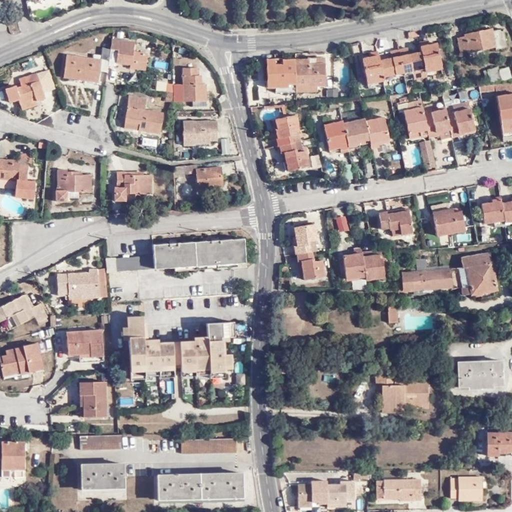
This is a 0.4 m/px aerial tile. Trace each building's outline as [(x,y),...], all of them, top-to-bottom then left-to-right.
[(492,29),(464,35),(465,37),(457,38),(460,52),(467,51),(468,53),(495,47),(496,50),(507,47),(503,30),(492,31),(492,29)] [(148,47),(110,42),(109,47),(107,62),(116,64),(117,57),(135,59),(134,66),(145,67),(148,47)] [(379,60),(378,52),(369,54),(370,57),(362,59),(367,84),(384,80),(383,78),(424,69),(425,72),(440,69),(435,45),(428,46),(427,42),(419,43),(420,51),(408,54),(407,47),(390,51),(391,58),(379,60)] [(98,69),(106,70),(107,62),(109,47),(101,46),(100,54),(98,53),(98,58),(66,53),(64,75),(95,80),(98,69)] [(324,58),(315,58),(315,64),(308,64),(307,59),(282,59),(282,64),(274,64),(275,59),(266,60),(267,87),(275,87),(275,92),(316,91),(316,86),(324,86),(324,58)] [(196,60),(183,60),(184,95),(208,95),(208,76),(203,76),(202,70),(196,70),(196,60)] [(511,78),(508,67),(498,70),(497,67),(486,70),(490,82),(500,79),(501,80),(511,78)] [(36,93),(37,97),(46,94),(39,70),(21,76),(24,84),(8,89),(12,101),(22,97),(36,93)] [(495,84),(479,85),(480,92),(496,90),(495,84)] [(338,88),(328,88),(328,98),(339,97),(338,88)] [(39,104),(37,97),(36,93),(22,97),(25,109),(39,104)] [(511,93),(495,97),(501,134),(511,132),(511,93)] [(141,120),(141,127),(161,130),(164,108),(144,105),(146,96),(129,94),(126,118),(141,120)] [(424,114),(421,99),(407,102),(409,109),(403,110),(407,132),(418,131),(419,135),(427,133),(424,114)] [(446,110),(424,114),(427,133),(428,137),(440,135),(441,139),(464,136),(464,133),(474,131),(470,110),(454,113),(447,114),(446,110)] [(219,114),(185,118),(186,142),(196,142),(195,139),(214,137),(213,132),(220,131),(219,114)] [(280,153),(283,163),(284,172),(304,167),(303,160),(301,151),(299,152),(299,148),(297,141),(290,143),(288,133),(295,131),(292,115),(272,120),(274,129),(277,138),(272,139),(274,147),(275,147),(277,154),(280,153)] [(125,125),(141,127),(141,120),(126,118),(125,125)] [(365,124),(365,120),(342,125),(342,122),(323,125),(327,151),(338,149),(346,148),(346,151),(347,151),(357,149),(357,144),(368,142),(365,124)] [(384,120),(365,124),(368,142),(370,150),(378,149),(377,145),(388,143),(384,120)] [(290,143),(297,141),(295,131),(288,133),(290,143)] [(461,137),(453,138),(455,150),(463,149),(461,137)] [(433,166),(428,141),(419,143),(424,167),(433,166)] [(413,163),(422,161),(419,146),(410,148),(413,163)] [(19,149),(18,157),(18,160),(29,161),(29,162),(32,162),(33,151),(19,149)] [(452,150),(443,152),(446,164),(455,162),(452,150)] [(18,157),(0,154),(0,184),(16,186),(15,193),(34,195),(35,177),(27,176),(29,162),(29,161),(18,160),(18,157)] [(69,164),(60,164),(59,185),(57,185),(58,197),(68,197),(68,192),(69,186),(79,186),(92,187),(92,171),(79,171),(79,167),(69,167),(69,164)] [(225,186),(223,166),(199,168),(199,164),(186,165),(176,166),(177,177),(187,175),(187,173),(198,172),(200,188),(225,186)] [(136,168),(119,168),(119,183),(116,183),(116,198),(128,198),(128,188),(152,188),(152,171),(136,171),(136,168)] [(503,222),(511,220),(511,195),(509,196),(509,200),(500,202),(498,196),(490,197),(490,202),(479,204),(483,223),(503,220),(503,222)] [(458,207),(451,208),(452,213),(432,216),(435,236),(463,230),(458,207)] [(387,230),(390,229),(398,228),(399,234),(412,232),(408,208),(396,210),(396,213),(386,214),(386,212),(377,213),(379,228),(387,227),(387,230)] [(346,216),(336,217),(338,233),(348,231),(346,216)] [(300,260),(301,269),(303,278),(323,275),(320,259),(313,260),(311,250),(316,250),(315,239),(313,223),(293,226),(295,236),(296,244),(292,245),(294,253),(296,253),(297,260),(300,260)] [(156,257),(107,259),(108,273),(246,265),(246,241),(220,242),(221,239),(212,239),(212,243),(180,245),(180,242),(172,242),(172,245),(155,246),(156,257)] [(354,253),(343,255),(346,278),(365,276),(365,279),(384,276),(380,249),(361,251),(361,247),(353,249),(353,250),(354,253)] [(471,294),(472,294),(492,290),(493,293),(496,292),(488,250),(464,255),(464,256),(466,266),(462,267),(448,269),(438,269),(426,270),(425,259),(415,260),(415,271),(402,273),(403,290),(451,286),(451,289),(461,287),(463,295),(471,294)] [(97,283),(95,267),(95,266),(85,266),(86,271),(55,274),(57,295),(65,294),(65,297),(103,293),(102,282),(97,283)] [(492,290),(472,294),(472,296),(474,296),(475,299),(493,296),(493,293),(492,290)] [(36,317),(31,306),(26,293),(0,304),(0,319),(5,317),(9,327),(36,317)] [(41,303),(31,306),(36,317),(38,322),(47,319),(41,303)] [(398,323),(397,307),(388,307),(389,323),(398,323)] [(129,318),(129,326),(129,335),(142,334),(142,316),(129,318)] [(208,321),(208,336),(222,336),(228,336),(227,321),(208,321)] [(91,356),(105,354),(101,328),(67,331),(70,353),(80,352),(91,350),(91,356)] [(129,335),(129,339),(130,373),(145,373),(145,370),(159,369),(159,371),(174,371),(174,365),(173,342),(158,342),(158,355),(144,355),(143,343),(142,334),(129,335)] [(180,342),(181,365),(181,370),(223,369),(223,353),(222,340),(208,341),(208,354),(196,355),(195,341),(180,342)] [(208,341),(195,341),(196,355),(208,354),(208,341)] [(158,342),(143,343),(144,355),(158,355),(158,342)] [(6,364),(2,364),(4,376),(21,372),(22,373),(44,368),(38,343),(25,346),(26,348),(6,353),(7,357),(5,358),(6,364)] [(288,373),(289,353),(273,352),(272,372),(288,373)] [(223,353),(223,369),(231,368),(231,353),(223,353)] [(106,360),(105,354),(91,356),(81,357),(82,363),(106,360)] [(501,387),(500,361),(481,361),(481,364),(475,364),(475,362),(456,362),(456,388),(466,388),(466,386),(491,385),(491,387),(501,387)] [(86,389),(87,400),(88,411),(105,411),(103,375),(80,377),(80,389),(86,389)] [(403,397),(403,406),(421,405),(421,407),(426,408),(426,387),(428,387),(428,380),(394,381),(394,375),(376,375),(376,387),(380,387),(381,393),(381,407),(395,406),(395,398),(403,397)] [(403,412),(403,406),(403,397),(395,398),(395,406),(381,407),(381,413),(403,412)] [(511,432),(487,432),(488,455),(505,455),(506,453),(511,453),(511,432)] [(121,434),(79,434),(79,447),(121,447),(121,434)] [(25,440),(0,439),(0,475),(6,476),(6,471),(13,471),(13,467),(20,467),(20,447),(25,447),(25,440)] [(235,440),(181,440),(182,453),(235,454),(235,440)] [(123,464),(79,463),(79,488),(123,489),(123,464)] [(353,482),(353,483),(359,483),(359,480),(371,480),(372,471),(340,472),(340,483),(353,482)] [(243,475),(157,475),(158,499),(243,499),(243,475)] [(482,477),(450,478),(450,497),(458,498),(458,499),(483,498),(482,477)] [(383,481),(383,499),(399,499),(402,499),(403,500),(420,500),(420,480),(383,481)] [(298,486),(298,497),(327,496),(326,486),(326,482),(310,482),(310,486),(306,486),(298,486)] [(327,496),(354,496),(353,483),(353,482),(340,483),(339,482),(339,486),(326,486),(327,496)] [(327,496),(298,497),(298,507),(298,508),(311,508),(311,502),(318,502),(318,505),(327,504),(327,496)] [(327,504),(327,508),(345,507),(346,501),(354,501),(354,496),(327,496),(327,504)]
